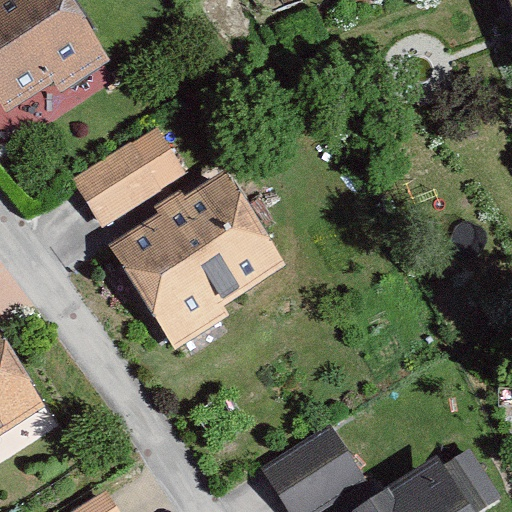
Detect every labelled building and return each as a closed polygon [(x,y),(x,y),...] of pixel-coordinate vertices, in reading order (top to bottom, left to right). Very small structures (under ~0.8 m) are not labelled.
[(79,0),(0,0),(0,89),(12,109),(60,80),(68,92),(117,62),(79,0)] [(166,124),(81,174),(109,220),(194,170),(166,124)] [(235,169),(118,243),(178,338),(295,265),(235,169)] [(0,318),(0,441),(55,407),(0,318)] [(336,417),(268,458),(300,511),(478,511),(442,451),(379,489),(336,417)] [(130,511),(113,486),(74,511),(130,511)]
